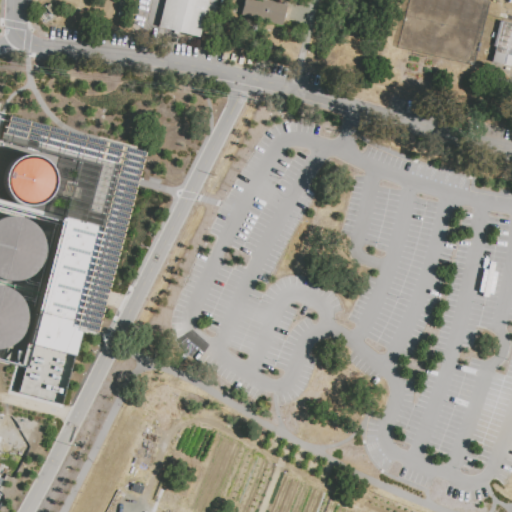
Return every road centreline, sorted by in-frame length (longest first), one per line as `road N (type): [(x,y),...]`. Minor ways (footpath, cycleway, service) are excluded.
road 1 (residential): [(48,46),(246,78),(511,151)]
road 2 (residential): [(113,342),(246,78)]
road 3 (residential): [(24,511),(113,342)]
